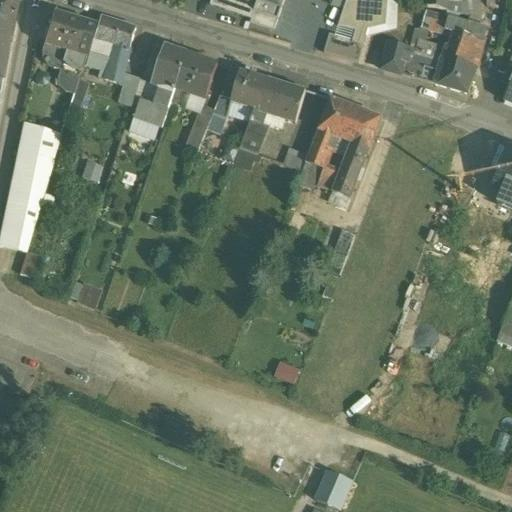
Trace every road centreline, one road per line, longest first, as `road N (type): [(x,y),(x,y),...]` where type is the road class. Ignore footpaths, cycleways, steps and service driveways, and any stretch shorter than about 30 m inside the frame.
road 1 (secondary): [(101,0),(511,131)]
road 2 (residential): [(30,0),(0,162)]
